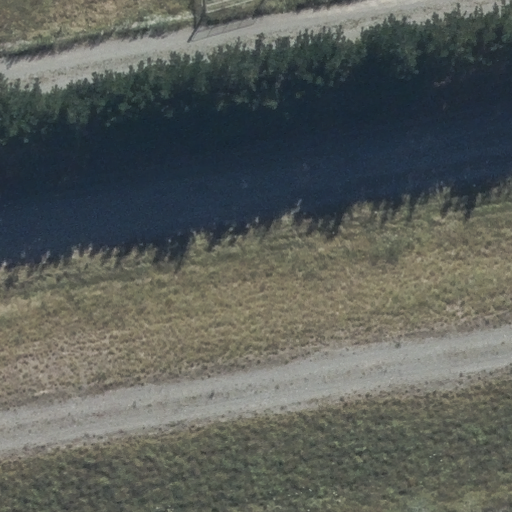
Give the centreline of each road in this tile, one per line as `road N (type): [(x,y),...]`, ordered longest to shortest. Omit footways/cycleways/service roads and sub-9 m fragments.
road 1 (unclassified): [(0,235),(511,145)]
road 2 (track): [(511,369),(0,451)]
